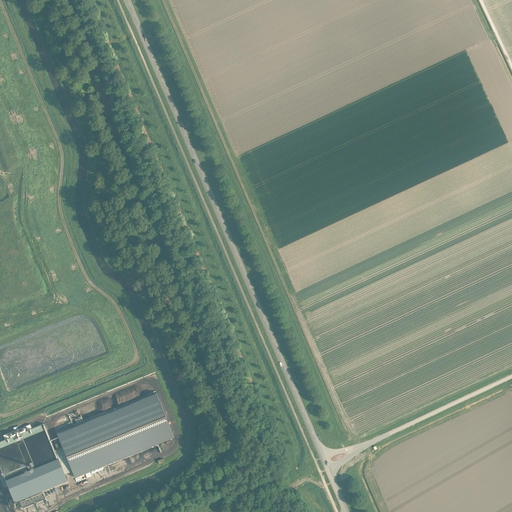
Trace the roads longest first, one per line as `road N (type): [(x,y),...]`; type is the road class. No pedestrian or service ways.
road 1 (tertiary): [(322,457),(126,0)]
road 2 (unclassified): [(354,449),(511,377)]
